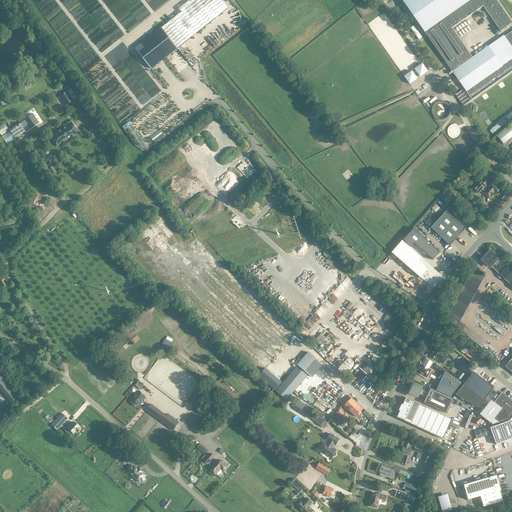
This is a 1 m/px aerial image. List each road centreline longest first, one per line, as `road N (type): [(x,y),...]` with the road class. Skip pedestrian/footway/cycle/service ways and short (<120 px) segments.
road 1 (track): [(83,104),(112,146),(112,165),(67,199),(7,265),(65,365),(63,377)]
road 2 (unclassified): [(429,308),(344,245),(216,98)]
road 3 (unknown): [(511,176),(485,150),(385,5)]
road 4 (unclassified): [(346,511),(423,318)]
road 5 (unclassified): [(214,511),(63,377)]
